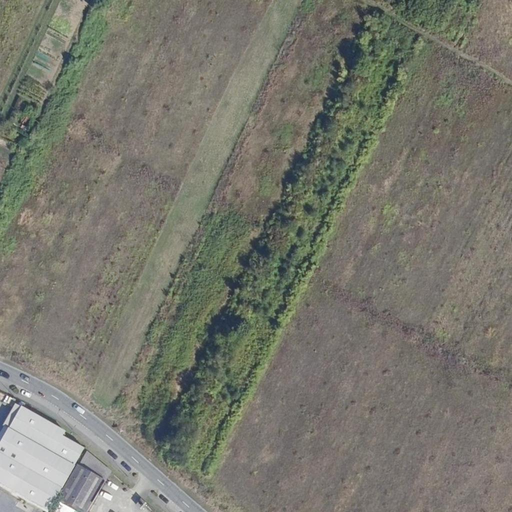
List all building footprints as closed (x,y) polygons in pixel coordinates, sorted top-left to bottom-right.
[(0,458),(57,490),(46,509),(49,511),(84,448),(62,436),(63,434),(65,431),(21,407),(0,443),(0,458)] [(79,465),(77,465),(56,502),(64,506),(66,503),(81,511),(85,511),(107,477),(111,472),(87,451),(79,465)] [(0,458),(0,483),(46,509),(57,490),(0,458)] [(97,511),(102,505),(96,501),(89,511),(97,511)] [(60,511),(64,506),(56,502),(51,511),(52,511),(60,511)]
